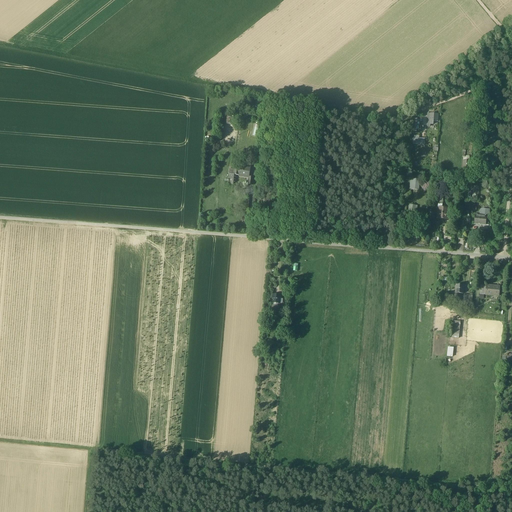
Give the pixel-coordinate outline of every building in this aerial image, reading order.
[(235,118),(224,116),(223,125),(234,126),(235,118)] [(421,135),(413,135),(413,145),(424,145),(424,139),(421,139),(421,135)] [(463,161),(462,171),(470,171),(471,162),(468,161),(463,161)] [(243,167),(242,171),(240,171),(239,175),(248,177),(249,172),(249,168),(247,167),(247,168),(243,167)] [(412,178),(411,190),(419,191),(420,179),(412,178)] [(443,199),(439,198),(438,208),(434,208),(434,213),(436,213),(439,214),(438,217),(440,218),(445,219),(446,217),(447,214),(448,214),(448,209),(442,208),(443,199)] [(480,216),(475,215),(474,224),(485,225),(486,217),(480,216)] [(463,294),(463,285),(456,284),(455,293),(460,294),(463,294)] [(500,287),(486,286),(485,295),(499,296),(500,287)] [(459,311),(460,294),(455,293),(455,301),(451,300),(451,310),(459,311)] [(460,322),(451,321),(450,337),(458,338),(460,322)] [(511,353),(510,354),(509,355),(509,356),(503,356),(503,363),(506,363),(506,365),(507,367),(510,367),(511,366),(511,363),(511,353)]
